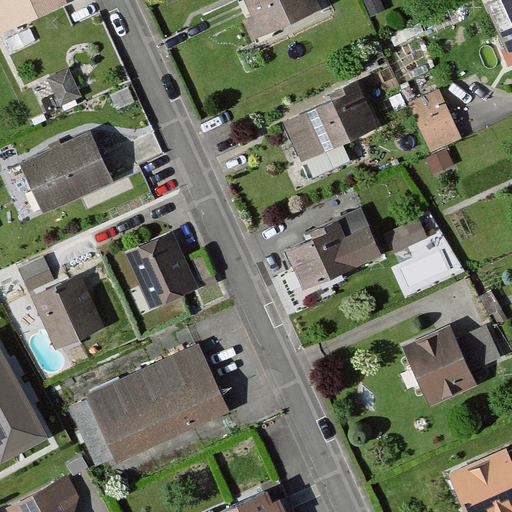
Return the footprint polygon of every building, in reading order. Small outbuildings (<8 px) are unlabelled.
[(62,0),(0,0),(0,35),(65,5),(62,0)] [(318,0),(245,0),(263,39),(324,12),(318,0)] [(511,0),(488,0),(511,51),(511,50),(511,0)] [(68,68),(49,77),(61,103),(80,94),(68,68)] [(378,126),(357,80),(329,92),(332,99),(284,120),(301,160),(378,126)] [(432,151),(463,137),(442,91),(411,104),(432,151)] [(91,135),(19,167),(41,216),(112,184),(91,135)] [(418,217),(404,224),(412,241),(426,234),(418,217)] [(338,221),(310,234),(313,240),(286,252),(302,290),(381,256),(369,227),(345,237),(338,221)] [(195,287),(171,233),(124,254),(138,286),(146,283),(155,305),(195,287)] [(202,247),(187,254),(199,281),(215,274),(202,247)] [(50,269),(44,256),(19,268),(24,280),(50,269)] [(101,330),(77,275),(37,293),(58,338),(78,329),(83,338),(101,330)] [(436,330),(403,345),(430,405),(476,384),(471,371),(503,357),(488,324),(455,339),(453,333),(440,338),(436,330)] [(45,429),(0,346),(0,450),(1,453),(45,429)] [(195,347),(85,398),(107,445),(217,393),(195,347)] [(506,448),(448,476),(465,511),(511,511),(511,450),(508,452),(506,448)] [(74,511),(56,478),(10,503),(14,511),(74,511)] [(267,505),(261,493),(223,511),(280,511),(276,501),(267,505)]
